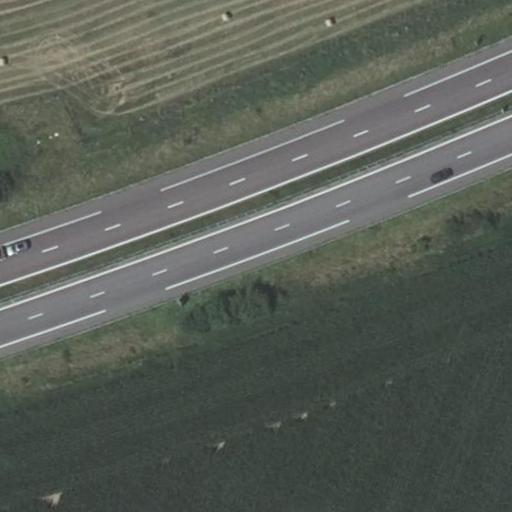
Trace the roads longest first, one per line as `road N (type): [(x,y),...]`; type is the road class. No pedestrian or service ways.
road 1 (motorway): [(511,63),(0,263)]
road 2 (motorway): [(0,331),(295,227),(511,139)]
